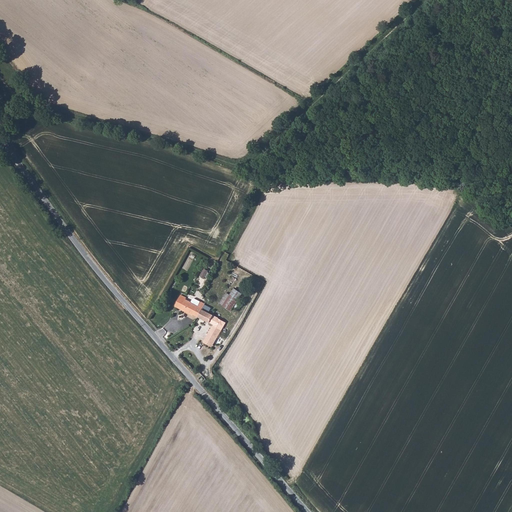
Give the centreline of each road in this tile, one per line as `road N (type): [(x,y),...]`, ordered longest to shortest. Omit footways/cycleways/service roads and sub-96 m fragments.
road 1 (track): [(0,117),(28,104),(241,166),(422,0)]
road 2 (unclassified): [(307,511),(118,295),(0,139)]
